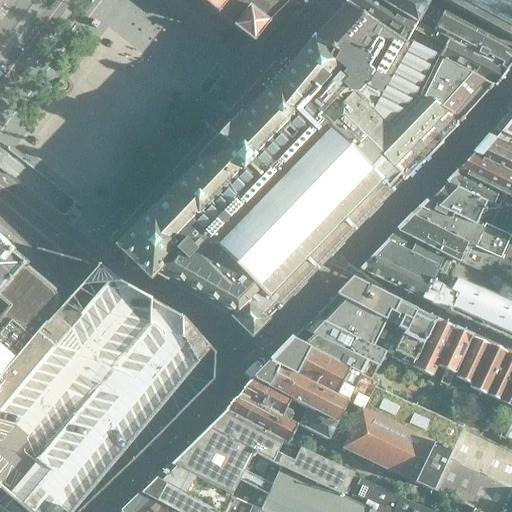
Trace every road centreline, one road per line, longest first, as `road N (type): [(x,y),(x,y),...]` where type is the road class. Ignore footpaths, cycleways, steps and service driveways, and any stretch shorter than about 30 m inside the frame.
road 1 (residential): [(99,511),(247,362),(189,312),(89,250)]
road 2 (residential): [(89,250),(322,0)]
